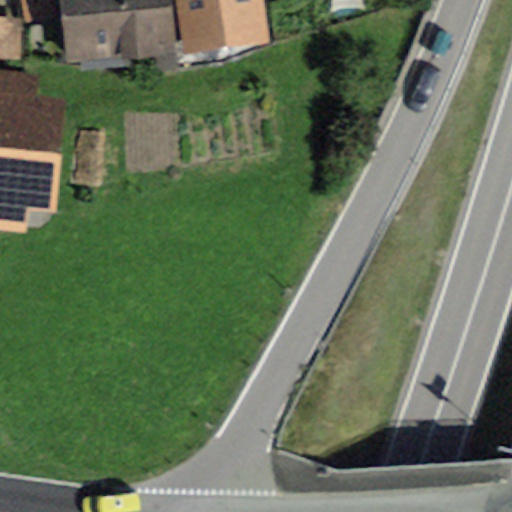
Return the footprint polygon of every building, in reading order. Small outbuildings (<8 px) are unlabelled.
[(26,0),(28,27),(62,25),(60,0),(26,0)] [(176,70),(167,0),(76,0),(81,49),(154,41),(156,71),(176,70)] [(263,35),(257,0),(178,0),(185,46),(263,35)] [(0,24),(0,54),(20,55),(21,25),(0,24)] [(0,199),(40,204),(49,109),(25,107),(27,81),(0,78),(0,199)]
